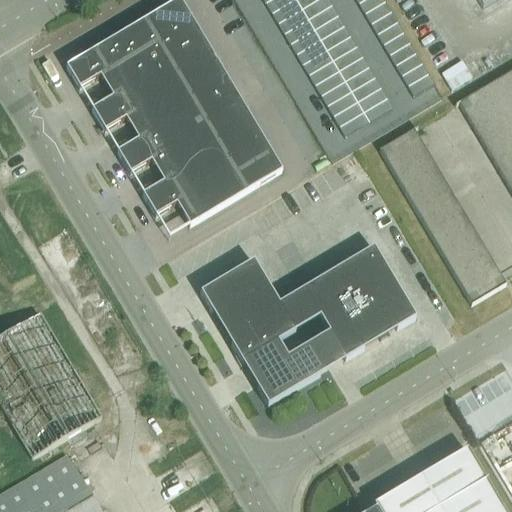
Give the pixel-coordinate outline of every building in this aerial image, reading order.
[(293,0),(278,0),(266,7),(272,18),(296,3),(293,0)] [(301,0),(296,3),(302,14),(325,0),(301,0)] [(326,0),(325,0),(302,14),(308,24),(332,10),(326,0)] [(382,0),(372,0),(359,8),(365,18),(386,6),(382,0)] [(476,0),(482,10),(499,0),(476,0)] [(179,3),(145,24),(160,50),(195,29),(179,3)] [(296,3),(272,18),(278,28),(302,14),(296,3)] [(386,6),(365,18),(371,28),(392,16),(386,6)] [(332,10),(308,24),(314,34),(338,20),(332,10)] [(302,14),(278,28),(284,38),(308,24),(302,14)] [(392,16),(371,28),(377,39),(398,27),(392,16)] [(338,20),(314,34),(320,45),(344,30),(338,20)] [(66,71),(79,93),(100,80),(112,101),(113,102),(171,67),(160,50),(145,24),(66,71)] [(308,24),(284,38),(290,49),(314,34),(308,24)] [(398,27),(377,39),(383,49),(404,37),(398,27)] [(210,55),(195,29),(160,50),(171,67),(176,75),(210,55)] [(344,30),(320,45),(326,55),(351,41),(344,30)] [(314,34),(290,49),(296,59),(320,45),(314,34)] [(404,37),(383,49),(390,59),(410,47),(404,37)] [(351,41),(326,55),(333,65),(357,51),(351,41)] [(320,45),(296,59),(302,69),(326,55),(320,45)] [(410,47),(390,59),(396,70),(416,58),(410,47)] [(357,51),(333,65),(339,76),(363,61),(357,51)] [(191,101),(225,80),(210,55),(176,75),(191,101)] [(326,55),(302,69),(309,80),(333,65),(326,55)] [(416,58),(396,70),(402,80),(422,68),(416,58)] [(363,61),(339,76),(345,86),(369,72),(363,61)] [(333,65),(309,80),(315,90),(339,76),(333,65)] [(176,75),(171,67),(113,102),(112,101),(91,113),(104,135),(125,123),(138,144),(196,110),(191,101),(176,75)] [(422,68),(402,80),(408,90),(429,78),(422,68)] [(369,72),(345,86),(351,96),(375,82),(369,72)] [(511,75),(493,87),(511,118),(511,75)] [(339,76),(315,90),(321,100),(345,86),(339,76)] [(429,78),(408,90),(414,101),(435,88),(429,78)] [(240,106),(225,80),(191,101),(196,110),(206,126),(240,106)] [(375,82),(351,96),(357,107),(381,92),(375,82)] [(345,86),(321,100),(327,111),(351,96),(345,86)] [(511,118),(493,87),(455,109),(455,110),(459,108),(511,197),(511,118)] [(381,92),(357,107),(363,117),(387,103),(381,92)] [(351,96),(327,111),(333,121),(357,107),(351,96)] [(387,103),(363,117),(369,127),(393,113),(387,103)] [(216,143),(251,123),(240,106),(206,126),(216,143)] [(357,107),(333,121),(339,131),(363,117),(357,107)] [(222,152),(216,143),(206,126),(196,110),(138,144),(117,156),(130,178),(151,165),(163,186),(163,187),(222,152)] [(363,117),(339,131),(345,141),(369,127),(363,117)] [(261,140),(251,123),(216,143),(222,152),(226,160),(261,140)] [(471,309),(506,288),(505,288),(504,286),(414,134),(418,132),(417,132),(379,154),(380,155),(471,308),(471,309)] [(237,178),(271,157),(261,140),(226,160),(237,178)] [(226,160),(222,152),(163,187),(163,186),(142,198),(155,221),(176,208),(189,230),(247,196),(237,178),(226,160)] [(282,175),(271,157),(237,178),(247,196),(282,175)] [(303,294),(345,364),(364,353),(362,350),(378,341),(380,343),(388,338),(387,336),(395,331),(396,333),(415,322),(373,252),(303,294)] [(253,265),(200,297),(211,316),(214,314),(223,330),(221,331),(242,367),(295,335),(253,265)] [(81,433),(81,434),(101,422),(40,319),(0,342),(0,409),(32,464),(68,442),(67,442),(81,433)] [(482,410),(511,472),(511,415),(504,399),(482,410)] [(501,511),(486,485),(487,484),(487,483),(485,484),(467,454),(429,476),(430,477),(412,488),(411,487),(373,509),(375,511),(501,511)] [(0,497),(0,511),(98,511),(66,458),(0,497)]
